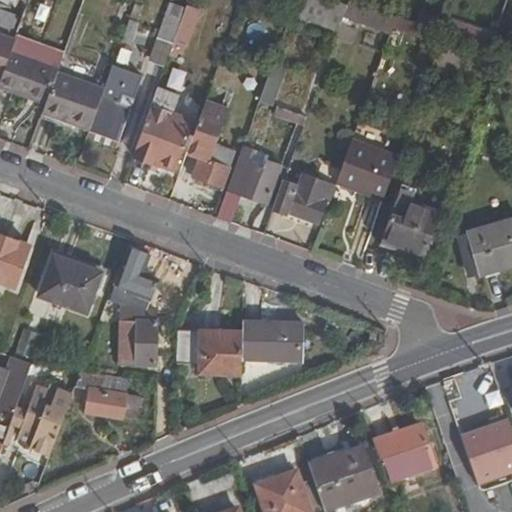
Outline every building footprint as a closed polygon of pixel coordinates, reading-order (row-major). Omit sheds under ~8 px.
[(118,0),(113,15),(124,19),(130,0),(118,0)] [(190,5),(176,0),(174,0),(162,35),(178,41),(190,5)] [(349,17),(353,6),(338,0),(307,0),(303,16),(344,30),(349,17)] [(399,28),(403,17),(356,0),(355,0),(353,6),(349,17),(397,34),(399,28)] [(421,24),(429,27),(433,17),(424,14),(421,24)] [(421,24),(403,17),(399,28),(431,40),(435,29),(429,27),(421,24)] [(148,21),(138,18),(131,39),(140,43),(148,21)] [(458,24),(454,36),(478,45),(482,33),(458,24)] [(0,73),(9,77),(18,53),(23,38),(0,30),(0,73)] [(9,77),(6,86),(36,97),(39,92),(56,98),(65,73),(66,70),(18,53),(9,77)] [(112,90),(99,126),(126,136),(127,137),(137,108),(127,105),(131,93),(141,97),(150,73),(122,63),(112,90)] [(163,80),(182,87),(188,72),(168,65),(163,80)] [(287,74),(275,70),(265,99),(276,103),(287,74)] [(54,104),(50,113),(98,130),(99,126),(112,90),(65,73),(56,98),(54,104)] [(39,92),(36,97),(54,104),(56,98),(39,92)] [(137,108),(141,97),(131,93),(127,105),(137,108)] [(166,155),(163,163),(180,169),(198,118),(157,104),(142,145),(166,155)] [(210,104),(193,151),(210,158),(203,177),(228,186),(241,151),(221,144),(232,112),(210,104)] [(98,130),(96,134),(123,144),(126,136),(99,126),(98,130)] [(343,183),(389,200),(404,159),(358,142),(343,183)] [(142,145),(139,154),(163,163),(166,155),(142,145)] [(245,154),(237,176),(247,179),(243,190),(275,202),(284,175),(268,169),(266,175),(254,170),(256,158),(245,154)] [(332,199),(336,201),(342,184),(310,173),(306,184),(291,178),(281,207),(296,212),(296,210),(324,220),(332,199)] [(237,176),(231,193),(241,196),(243,190),(247,179),(237,176)] [(387,245),(419,257),(423,248),(434,252),(447,212),(418,202),(421,193),(406,188),(387,245)] [(231,193),(222,217),(235,222),(240,207),(238,205),(241,196),(231,193)] [(511,265),(511,221),(471,233),(484,274),(511,265)] [(484,274),(471,233),(461,236),(473,277),(484,274)] [(28,247),(0,236),(0,288),(12,292),(28,247)] [(141,247),(133,245),(114,298),(126,304),(129,305),(154,308),(158,296),(165,278),(155,273),(151,267),(155,253),(141,247)] [(423,248),(419,257),(430,261),(434,252),(423,248)] [(103,274),(51,255),(35,299),(87,318),(103,274)] [(162,362),(163,310),(154,308),(129,305),(126,304),(126,362),(162,362)] [(311,327),(252,325),(251,331),(250,359),(310,360),(311,327)] [(41,333),(25,327),(17,352),(32,358),(41,333)] [(207,330),(185,329),(184,366),(207,367),(206,373),(250,374),(250,359),(251,331),(207,330)] [(32,365),(13,358),(8,370),(0,366),(0,409),(14,414),(32,365)] [(134,377),(87,371),(81,386),(96,388),(93,412),(129,416),(134,377)] [(29,427),(62,440),(74,406),(67,404),(69,392),(45,383),(29,427)] [(511,422),(467,438),(482,484),(511,473),(511,422)] [(428,429),(381,445),(394,486),(442,470),(428,429)] [(0,466),(4,456),(9,441),(0,437),(0,466)] [(372,450),(317,468),(331,511),(339,511),(386,497),(372,450)] [(316,511),(306,474),(267,487),(275,511),(316,511)]
